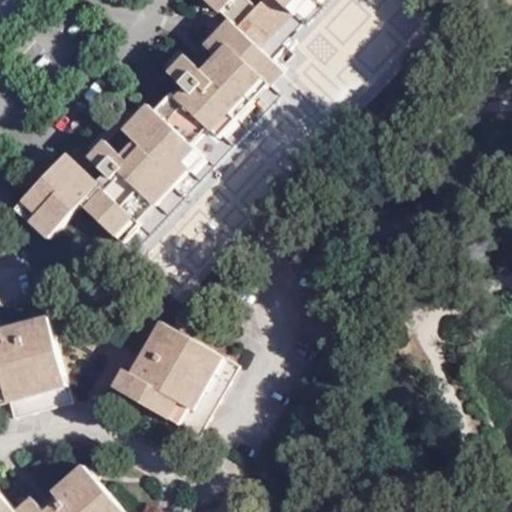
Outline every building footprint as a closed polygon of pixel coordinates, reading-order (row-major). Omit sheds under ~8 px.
[(185,85),(177,94),(159,111),(155,108),(149,103),(134,116),(123,105),(111,117),(120,125),(134,139),(120,152),(107,138),(99,129),(86,142),(93,147),(88,154),(105,169),(98,177),(71,152),(26,198),(41,212),(34,219),(51,232),(82,201),(122,238),(189,167),(184,163),(198,147),(194,142),(210,125),(221,132),(266,84),(270,86),(284,69),(261,46),(304,0),(210,0),(228,16),(203,42),(214,52),(199,68),(177,47),(162,63),(185,85)] [(159,111),(177,94),(173,90),(155,108),(159,111)] [(120,125),(111,117),(99,129),(107,138),(120,125)] [(33,220),(34,219),(41,212),(26,198),(19,207),(33,220)] [(76,398),(51,315),(0,329),(0,387),(11,385),(19,415),(76,398)] [(94,345),(105,328),(90,319),(78,337),(94,345)] [(221,382),(233,361),(163,319),(134,369),(129,365),(117,384),(203,431),(229,387),(221,382)] [(242,366),(233,361),(221,382),(229,387),(242,366)] [(20,507),(24,511),(127,511),(86,464),(38,499),(30,498),(20,507)] [(0,511),(18,511),(0,493),(0,511)]
